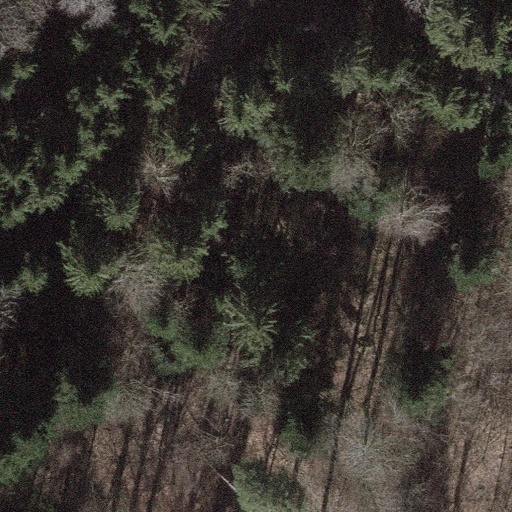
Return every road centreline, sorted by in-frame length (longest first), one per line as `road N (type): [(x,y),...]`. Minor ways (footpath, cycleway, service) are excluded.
road 1 (track): [(251,0),(0,222)]
road 2 (track): [(511,103),(413,0)]
